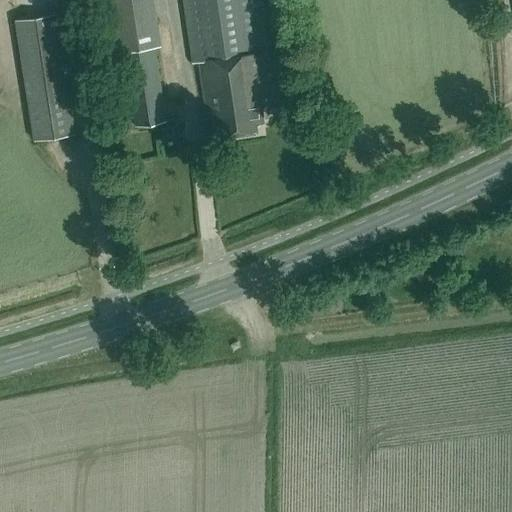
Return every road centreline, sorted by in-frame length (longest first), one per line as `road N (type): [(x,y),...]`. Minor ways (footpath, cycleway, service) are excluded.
road 1 (secondary): [(0,364),(227,290),(511,166)]
road 2 (track): [(227,290),(256,329),(511,299)]
